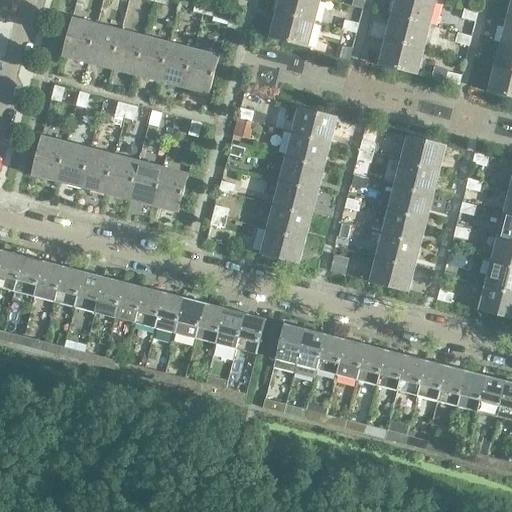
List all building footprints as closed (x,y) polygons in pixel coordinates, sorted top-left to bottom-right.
[(207,0),(205,0),(196,0),(193,11),(203,14),(207,0)] [(216,3),(207,0),(203,14),(213,16),(216,3)] [(280,0),(277,13),(314,23),(319,0),(280,0)] [(436,2),(428,0),(395,0),(392,16),(429,26),(436,2)] [(476,23),(478,14),(464,10),(462,19),(476,23)] [(314,23),(277,13),(270,38),(307,47),(314,23)] [(392,16),(385,40),(423,50),(429,26),(392,16)] [(73,19),(63,56),(88,62),(97,25),(73,19)] [(511,20),(507,19),(501,43),(511,45),(511,20)] [(356,33),(358,24),(345,20),(343,30),(356,33)] [(97,25),(88,62),(112,68),(122,31),(97,25)] [(122,31),(112,68),(136,75),(146,38),(122,31)] [(470,46),(472,38),(458,34),(456,43),(470,46)] [(160,81),(170,44),(146,38),(136,75),(160,81)] [(423,50),(385,40),(379,65),(417,75),(423,50)] [(511,45),(501,43),(495,67),(511,71),(511,45)] [(170,44),(160,81),(184,87),(194,50),(170,44)] [(337,55),(346,57),(348,46),(340,44),(337,55)] [(194,50),(184,87),(209,94),(219,57),(194,50)] [(511,71),(495,67),(489,92),(511,98),(511,71)] [(448,73),(446,82),(460,86),(462,77),(448,73)] [(64,87),(55,84),(52,98),(61,100),(64,87)] [(88,94),(80,92),(76,105),(85,107),(88,94)] [(114,115),(124,117),(127,104),(118,101),(114,115)] [(136,106),(127,104),(124,117),(133,120),(136,106)] [(336,117),(299,107),(292,132),(330,142),(336,117)] [(161,113),(151,110),(148,123),(157,126),(161,113)] [(242,110),(240,119),(252,122),(255,113),(242,110)] [(235,135),(250,139),(255,123),(252,122),(240,119),(235,135)] [(202,122),(192,120),(189,133),(198,135),(202,122)] [(292,132),(286,156),(324,166),(330,142),(292,132)] [(445,145),(408,135),(401,160),(438,169),(445,145)] [(41,136),(33,173),(57,180),(67,143),(41,136)] [(360,140),(358,149),(372,153),(374,142),(360,140)] [(67,143),(57,180),(81,186),(91,149),(67,143)] [(245,149),(232,146),(230,155),(243,159),(245,149)] [(91,149),(81,186),(105,192),(115,155),(91,149)] [(369,162),(372,153),(358,149),(356,159),(369,162)] [(487,156),(474,153),(472,162),(485,165),(487,156)] [(115,155),(105,192),(129,198),(139,161),(115,155)] [(324,166),(286,156),(280,180),(317,190),(324,166)] [(401,160),(395,184),(432,194),(438,169),(401,160)] [(139,161),(129,198),(153,204),(163,168),(139,161)] [(163,168),(153,204),(178,211),(187,174),(163,168)] [(481,181),(468,178),(465,188),(479,191),(481,181)] [(280,180),(274,204),(311,214),(317,190),(280,180)] [(236,185),(223,181),(220,190),(234,194),(236,185)] [(395,184),(389,208),(426,218),(432,194),(395,184)] [(359,201),(346,198),(343,207),(357,211),(359,201)] [(475,205),(461,202),(459,212),(473,215),(475,205)] [(274,204),(268,228),(305,238),(311,214),(274,204)] [(216,205),(214,214),(228,218),(231,209),(216,205)] [(383,232),(420,242),(426,218),(389,208),(383,232)] [(511,214),(504,212),(498,236),(511,240),(511,214)] [(225,228),(228,218),(214,214),(211,224),(225,228)] [(350,226),(341,223),(337,238),(346,240),(350,226)] [(469,230),(455,226),(453,236),(467,239),(469,230)] [(305,238),(268,228),(261,253),(299,262),(305,238)] [(383,232),(377,256),(414,266),(420,242),(383,232)] [(492,260),(511,265),(511,240),(498,236),(492,260)] [(2,251),(0,259),(0,287),(14,291),(22,256),(2,251)] [(451,251),(449,261),(472,268),(475,258),(451,251)] [(22,256),(14,291),(34,296),(43,262),(22,256)] [(414,266),(377,256),(371,281),(407,291),(414,266)] [(511,265),(492,260),(486,285),(511,291),(511,265)] [(345,264),(331,261),(329,270),(343,274),(345,264)] [(54,301),(63,267),(43,262),(34,296),(54,301)] [(63,267),(54,301),(74,307),(83,272),(63,267)] [(83,272),(74,307),(94,312),(103,277),(83,272)] [(103,277),(94,312),(114,317),(123,283),(103,277)] [(135,322),(144,288),(123,283),(114,317),(135,322)] [(511,291),(486,285),(479,309),(511,317),(511,291)] [(144,288),(135,322),(155,328),(164,293),(144,288)] [(453,293),(439,290),(436,299),(451,302),(453,293)] [(164,293),(155,328),(175,333),(184,298),(164,293)] [(195,338),(204,304),(184,298),(175,333),(195,338)] [(204,304),(195,338),(215,343),(224,309),(204,304)] [(236,349),(245,314),(224,309),(215,343),(236,349)] [(245,314),(236,349),(257,354),(266,320),(245,314)] [(294,371),(296,364),(305,330),(284,325),(275,359),(274,366),(294,371)] [(305,330),(296,364),(316,370),(325,335),(305,330)] [(1,339),(21,344),(23,336),(3,331),(1,339)] [(316,370),(337,375),(346,341),(325,335),(316,370)] [(43,341),(23,336),(21,344),(41,350),(43,341)] [(41,350),(62,355),(64,347),(43,341),(41,350)] [(337,375),(357,380),(366,346),(346,341),(337,375)] [(357,380),(377,385),(386,351),(366,346),(357,380)] [(84,352),(64,347),(62,355),(82,360),(84,352)] [(377,385),(397,391),(406,356),(386,351),(377,385)] [(104,357),(84,352),(82,360),(102,365),(104,357)] [(406,356),(397,391),(417,396),(426,362),(406,356)] [(122,370),(124,362),(104,357),(102,365),(122,370)] [(145,367),(124,362),(122,370),(142,376),(145,367)] [(417,396),(437,401),(446,367),(426,362),(417,396)] [(163,381),(165,373),(145,367),(142,376),(163,381)] [(446,367),(437,401),(457,406),(466,372),(446,367)] [(457,406),(477,412),(486,377),(466,372),(457,406)] [(185,378),(165,373),(163,381),(183,386),(185,378)] [(486,377),(477,412),(497,417),(506,382),(486,377)] [(203,391),(205,383),(185,378),(183,386),(203,391)] [(497,417),(511,420),(511,383),(506,382),(497,417)] [(225,388),(205,383),(203,391),(223,396),(225,388)] [(223,396),(244,402),(246,394),(225,388),(223,396)] [(286,404),(265,398),(263,407),(284,412),(286,404)] [(306,409),(286,404),(284,412),(304,417),(306,409)] [(326,414),(306,409),(304,417),(324,422),(326,414)] [(324,422),(344,428),(347,419),(326,414),(324,422)] [(367,424),(347,419),(344,428),(365,433),(367,424)] [(365,433),(385,438),(387,430),(367,424),(365,433)] [(407,435),(387,430),(385,438),(405,443),(407,435)] [(405,443),(425,448),(427,440),(407,435),(405,443)] [(447,445),(427,440),(425,448),(445,454),(447,445)] [(445,454),(465,459),(467,450),(447,445),(445,454)] [(487,456),(467,450),(465,459),(485,464),(487,456)] [(485,464),(505,469),(507,461),(487,456),(485,464)]
